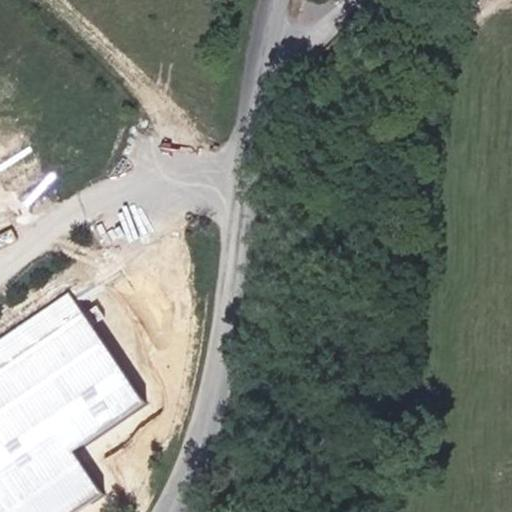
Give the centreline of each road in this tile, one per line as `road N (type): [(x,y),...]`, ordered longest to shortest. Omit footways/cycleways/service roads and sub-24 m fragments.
road 1 (tertiary): [(285,0),(228,353),(205,451),(171,511)]
road 2 (unknown): [(270,67),(378,0)]
